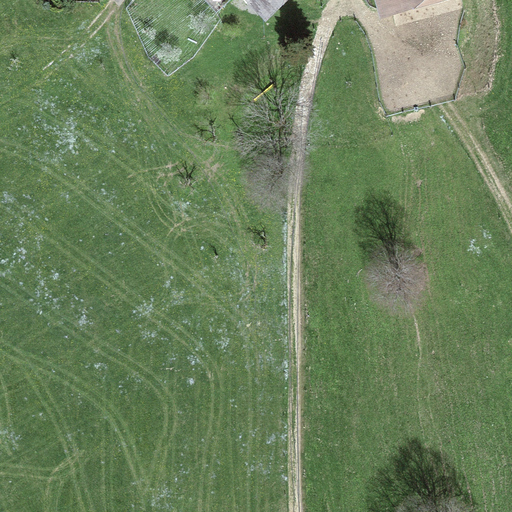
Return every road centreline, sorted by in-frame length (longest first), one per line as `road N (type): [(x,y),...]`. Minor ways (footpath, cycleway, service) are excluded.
road 1 (track): [(292,511),(297,136),(342,0)]
road 2 (track): [(0,105),(30,86),(112,0)]
